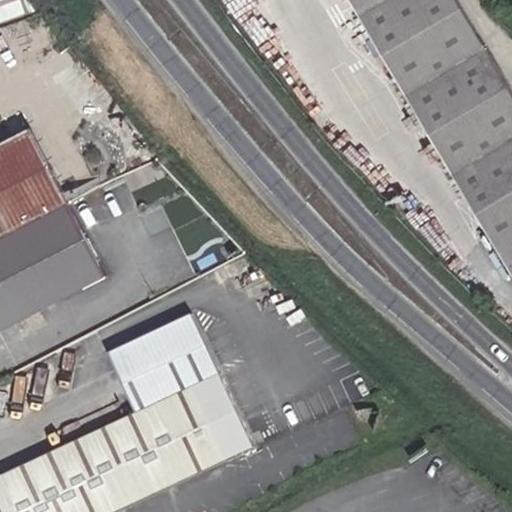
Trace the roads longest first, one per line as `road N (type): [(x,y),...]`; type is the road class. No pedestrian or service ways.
road 1 (primary): [(125,0),(311,222),(399,305),(495,369)]
road 2 (primary): [(495,369),(337,192),(184,0)]
